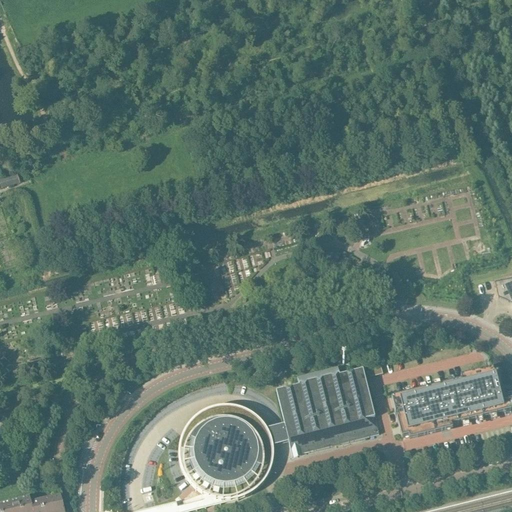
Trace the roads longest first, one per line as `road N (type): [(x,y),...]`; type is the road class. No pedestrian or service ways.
road 1 (tertiary): [(92,511),(99,454),(116,422),(179,376),(408,318),(466,325),(511,357)]
road 2 (unclassified): [(405,492),(376,381),(475,359)]
